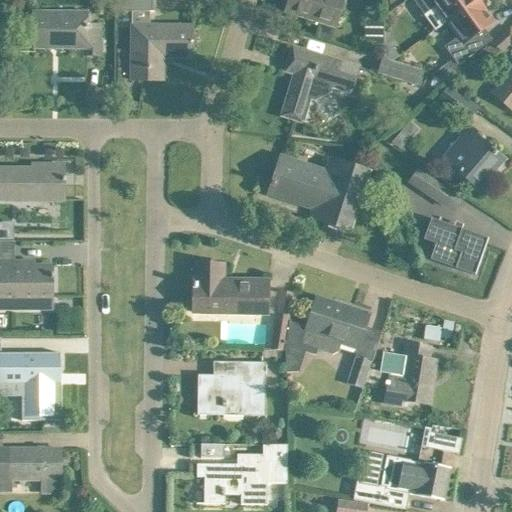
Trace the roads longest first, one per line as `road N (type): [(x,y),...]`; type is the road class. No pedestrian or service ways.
road 1 (residential): [(138,511),(94,459),(94,128)]
road 2 (residential): [(504,318),(212,224)]
road 3 (residential): [(150,511),(154,218)]
road 4 (unclassified): [(476,494),(504,318)]
road 5 (unclassified): [(215,129),(252,0)]
